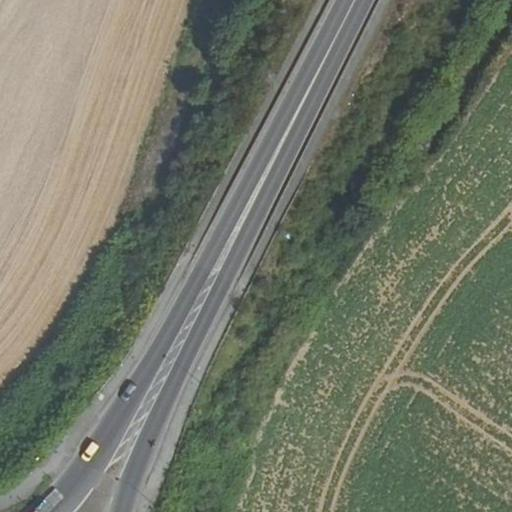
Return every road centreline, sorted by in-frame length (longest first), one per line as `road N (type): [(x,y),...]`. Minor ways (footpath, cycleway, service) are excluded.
road 1 (secondary): [(286,136),(53,511)]
road 2 (secondary): [(122,511),(286,136)]
road 3 (secondary): [(286,136),(355,0)]
